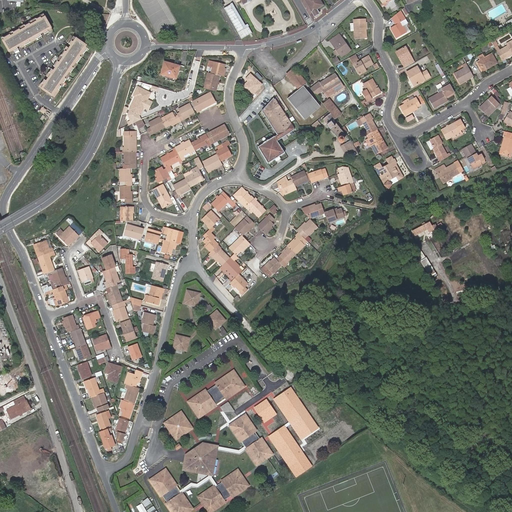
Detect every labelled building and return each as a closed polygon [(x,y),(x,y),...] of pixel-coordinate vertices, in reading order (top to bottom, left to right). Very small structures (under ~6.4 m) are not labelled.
[(304,0),(314,17),(318,14),(319,12),(317,9),(324,5),(320,0),(304,0)] [(253,33),(248,23),(245,24),(234,2),(225,6),(241,38),(253,33)] [(52,27),(43,11),(2,35),(12,51),(52,27)] [(408,23),(400,11),(392,17),(396,23),(390,26),(396,37),(406,31),(403,26),(408,23)] [(366,37),(366,18),(354,18),(355,37),(366,37)] [(331,40),(337,49),(335,50),(337,54),(340,52),(342,56),(351,49),(340,33),(331,40)] [(92,46),(77,35),(41,84),(56,96),(92,46)] [(497,45),(494,47),(496,51),(499,57),(501,60),(511,54),(511,53),(511,52),(511,40),(506,43),(507,46),(499,50),(497,45)] [(405,66),(414,61),(406,46),(398,50),(401,56),(400,57),(405,66)] [(480,66),(482,70),(496,63),(494,60),(497,58),(494,52),(484,57),(482,58),(479,60),(476,62),(478,68),(480,66)] [(359,59),(356,53),(350,57),(360,74),(367,70),(366,67),(374,62),(370,55),(360,60),(359,61),(358,60),(359,59)] [(161,74),(176,78),(179,65),(165,61),(161,74)] [(211,73),(219,75),(224,77),(226,68),(224,68),(225,64),(214,61),(211,73)] [(463,68),(453,74),(458,83),(473,76),(466,63),(462,65),(463,68)] [(412,77),(411,78),(415,84),(430,76),(427,69),(421,72),(417,65),(407,71),(409,75),(411,74),(412,77)] [(294,67),(285,74),(287,76),(296,89),(302,85),(305,82),(294,67)] [(204,88),(215,91),(219,75),(211,73),(207,73),(204,88)] [(263,85),(251,73),(245,79),(248,81),(243,86),(253,95),(263,85)] [(318,82),(311,89),(316,95),(322,91),(327,98),(343,86),(334,73),(319,84),(318,82)] [(380,92),(376,85),(372,78),(364,83),(368,91),(364,94),(366,98),(367,100),(372,97),(380,92)] [(440,89),(441,91),(428,98),(434,108),(448,100),(446,97),(454,93),(449,84),(440,89)] [(296,89),(286,97),(303,119),(320,107),(302,85),(296,89)] [(130,110),(141,115),(152,93),(138,86),(133,95),(136,97),(129,110),(130,110)] [(498,96),(501,94),(495,87),(492,90),(498,96)] [(202,109),(216,101),(211,92),(193,101),(198,112),(202,110),(202,109)] [(487,116),(496,108),(495,107),(499,103),(492,96),(489,99),(480,108),(487,116)] [(416,97),(409,101),(404,103),(399,106),(404,115),(411,111),(411,110),(417,106),(421,104),(416,97)] [(263,112),(277,134),(258,147),(269,164),(286,153),(279,141),(295,130),(274,98),(263,112)] [(329,111),(330,113),(335,119),(341,114),(329,99),(323,104),(329,111)] [(505,114),(509,102),(505,101),(501,113),(504,114),(505,114)] [(178,115),(181,121),(190,116),(189,114),(195,112),(190,103),(179,109),(181,113),(178,115)] [(138,114),(130,110),(128,115),(132,124),(136,122),(141,120),(138,114)] [(503,120),(511,125),(511,112),(509,110),(503,120)] [(161,118),(166,127),(172,124),(172,125),(181,121),(178,115),(175,116),(173,112),(161,118)] [(328,125),(334,119),(335,119),(330,113),(323,119),(328,125)] [(370,134),(377,129),(369,113),(363,117),(362,116),(360,116),(370,134)] [(151,134),(166,127),(161,118),(161,116),(149,122),(152,127),(148,128),(151,134)] [(136,122),(139,129),(145,126),(142,119),(141,120),(136,122)] [(328,125),(327,125),(339,139),(339,140),(339,141),(339,142),(340,143),(341,143),(342,143),(343,143),(344,142),(344,141),(345,140),(344,138),(343,137),(346,134),(334,119),(328,125)] [(460,119),(441,130),(446,139),(453,136),(454,136),(461,132),(461,130),(465,128),(460,119)] [(226,125),(207,134),(212,144),(230,134),(226,125)] [(387,147),(377,129),(370,134),(368,135),(370,139),(373,145),(372,146),(376,153),(387,147)] [(511,132),(508,131),(507,136),(505,136),(502,145),(504,145),(502,153),(511,156),(511,153),(511,132)] [(123,148),(123,152),(125,152),(126,152),(136,152),(138,152),(138,136),(136,136),(136,133),(125,133),(125,136),(125,148),(123,148)] [(199,139),(192,143),(195,150),(196,151),(208,144),(209,146),(212,145),(212,144),(207,134),(206,134),(198,138),(199,139)] [(432,148),(437,157),(445,152),(441,144),(442,143),(438,135),(429,140),(432,145),(430,146),(431,147),(433,146),(433,148),(432,148)] [(179,146),(175,148),(175,149),(180,158),(184,156),(195,150),(192,143),(190,140),(179,146)] [(232,145),(229,140),(222,145),(223,148),(216,152),(217,155),(220,161),(232,155),(228,147),(232,145)] [(345,156),(357,152),(353,140),(341,144),(345,156)] [(478,155),(471,143),(462,148),(471,164),(474,168),(485,162),(486,161),(485,159),(481,153),(478,155)] [(180,158),(175,149),(173,150),(174,152),(161,159),(166,168),(168,172),(173,169),(171,165),(179,161),(181,164),(183,163),(180,158)] [(136,152),(126,152),(126,166),(132,165),(132,169),(138,169),(138,159),(136,159),(136,152)] [(218,166),(222,164),(220,161),(217,155),(204,162),(209,171),(209,172),(218,167),(218,166)] [(396,175),(401,172),(396,163),(397,162),(396,160),(395,159),(394,159),(394,160),(389,162),(390,163),(383,167),(382,166),(377,169),(378,170),(385,183),(389,181),(388,180),(389,179),(396,175)] [(439,172),(444,181),(459,172),(454,163),(445,168),(443,165),(435,170),(437,173),(439,172)] [(344,186),(354,182),(350,170),(349,167),(344,166),(340,167),(342,173),(340,173),(344,186)] [(166,168),(164,170),(163,167),(155,171),(158,178),(157,178),(159,182),(170,176),(168,172),(166,168)] [(186,179),(190,187),(205,179),(198,167),(192,170),(194,173),(185,178),(186,179)] [(132,169),(121,169),(121,183),(127,183),(127,186),(131,186),(134,186),(134,176),(132,176),(132,169)] [(309,174),(312,183),(325,178),(329,176),(326,169),(324,170),(323,169),(324,169),(322,169),(309,174)] [(293,179),(296,186),(309,180),(305,171),(292,177),(293,179)] [(278,182),(277,182),(279,186),(284,195),(286,194),(297,189),(296,186),(293,179),(289,181),(287,176),(283,178),(278,182)] [(173,192),(176,198),(180,196),(179,195),(191,189),(190,187),(186,179),(174,185),(177,191),(173,192)] [(344,186),(338,188),(340,192),(343,191),(344,196),(357,192),(354,182),(344,186)] [(154,189),(153,190),(163,208),(172,203),(163,185),(154,189)] [(126,199),(126,203),(133,203),(133,192),(132,192),(131,186),(127,186),(122,187),(122,199),(126,199)] [(246,208),(246,207),(254,200),(251,197),(250,198),(247,194),(248,193),(247,192),(246,193),(242,189),(234,196),(246,208)] [(233,202),(224,192),(219,197),(218,196),(216,198),(217,199),(212,204),(219,211),(228,202),(230,204),(233,202)] [(259,219),(266,211),(256,201),(257,200),(256,198),(254,200),(246,207),(248,209),(249,208),(259,219)] [(322,205),(322,203),(317,205),(317,204),(309,206),(312,217),(325,212),(325,211),(322,205)] [(270,209),(274,213),(279,208),(274,204),(270,209)] [(124,207),(124,221),(133,221),(133,213),(135,213),(135,207),(124,207)] [(325,212),(328,221),(345,216),(342,207),(338,209),(337,207),(325,211),(325,212)] [(211,229),(220,220),(211,211),(202,219),(208,226),(207,226),(211,229)] [(259,228),(261,230),(266,235),(273,228),(272,227),(274,225),(277,222),(275,219),(270,214),(267,217),(258,227),(259,228)] [(345,218),(335,220),(336,226),(346,223),(345,218)] [(242,236),(243,236),(247,232),(248,233),(256,225),(254,223),(251,220),(249,223),(245,219),(236,229),(242,236)] [(317,226),(310,219),(306,223),(305,222),(297,230),(299,233),(305,238),(308,235),(317,226)] [(73,223),(70,226),(79,235),(82,232),(73,223)] [(425,230),(429,229),(433,227),(431,223),(413,231),(415,235),(425,230)] [(125,235),(142,240),(145,229),(141,228),(141,227),(134,225),(133,226),(128,225),(125,235)] [(72,240),(73,241),(79,235),(70,226),(59,237),(67,245),(72,240)] [(181,231),(164,227),(162,233),(162,234),(168,235),(167,241),(176,244),(178,244),(181,245),(184,236),(185,233),(181,231)] [(146,241),(159,244),(160,239),(162,234),(162,233),(149,229),(146,241)] [(209,231),(204,236),(206,239),(204,241),(206,244),(205,246),(211,252),(215,249),(218,246),(219,245),(214,240),(216,238),(209,231)] [(92,241),(99,235),(96,232),(90,238),(92,241)] [(305,238),(299,233),(296,236),(297,237),(288,245),(289,246),(296,254),(306,246),(304,244),(307,241),(305,238)] [(99,251),(107,244),(99,235),(92,241),(91,242),(99,251)] [(242,252),(250,244),(249,242),(246,240),(246,239),(243,236),(242,236),(241,238),(230,248),(235,253),(237,255),(241,251),(242,252)] [(34,245),(38,257),(48,253),(53,251),(52,247),(49,248),(46,240),(34,245)] [(176,249),(178,244),(176,244),(167,241),(165,240),(162,252),(172,255),(174,249),(176,249)] [(219,260),(223,265),(226,262),(230,258),(221,248),(218,246),(215,249),(211,252),(210,254),(217,262),(219,260)] [(297,255),(296,254),(289,246),(282,252),(283,254),(277,259),(282,265),(284,267),(297,255)] [(132,268),(132,255),(128,255),(128,250),(121,250),(121,258),(126,258),(126,273),(135,273),(135,268),(132,268)] [(48,253),(38,257),(44,274),(52,271),(53,271),(50,263),(51,263),(49,257),(48,253)] [(226,262),(223,265),(220,268),(230,278),(232,280),(232,281),(232,282),(240,274),(239,273),(242,270),(239,267),(240,266),(234,260),(238,256),(237,255),(235,253),(231,257),(230,258),(226,262)] [(115,267),(116,267),(112,254),(102,257),(106,270),(115,267)] [(266,266),(263,269),(263,270),(269,276),(272,273),(273,274),(282,265),(277,259),(275,257),(271,261),(270,260),(265,265),(266,266)] [(427,257),(421,260),(427,271),(433,268),(427,257)] [(169,265),(156,262),(152,278),(163,281),(165,274),(167,275),(169,265)] [(79,270),(83,282),(93,278),(89,266),(79,270)] [(51,282),(53,289),(64,285),(67,284),(65,278),(61,267),(54,270),(53,271),(52,271),(55,280),(51,282)] [(120,281),(115,267),(106,270),(103,271),(108,285),(120,281)] [(249,283),(240,274),(232,282),(236,286),(241,291),(240,292),(243,294),(248,289),(246,286),(249,283)] [(232,280),(230,278),(223,284),(225,287),(232,280)] [(123,301),(117,284),(110,287),(107,288),(108,292),(112,304),(123,301)] [(53,289),(52,290),(53,292),(55,298),(58,305),(67,301),(64,294),(66,293),(64,290),(66,289),(64,285),(53,289)] [(166,289),(152,285),(150,295),(147,294),(145,301),(159,305),(161,298),(162,299),(164,293),(165,293),(166,289)] [(185,305),(197,308),(200,296),(200,295),(189,293),(188,292),(185,305)] [(131,302),(141,304),(142,300),(129,296),(131,302)] [(128,317),(123,301),(112,304),(114,309),(112,310),(116,321),(128,317)] [(95,319),(101,317),(98,311),(89,314),(89,315),(82,318),(85,326),(86,329),(95,326),(94,322),(96,322),(95,319)] [(156,331),(154,330),(156,326),(154,325),(157,315),(146,311),(142,322),(145,323),(142,331),(155,335),(156,331)] [(207,320),(216,330),(225,321),(217,311),(207,320)] [(64,327),(66,333),(80,328),(78,324),(76,325),(72,315),(61,319),(62,322),(64,327)] [(121,323),(122,326),(121,326),(126,341),(135,337),(130,320),(121,323)] [(76,347),(86,344),(81,329),(71,333),(76,347)] [(103,349),(111,346),(107,335),(93,339),(96,350),(103,348),(103,349)] [(177,336),(174,348),(185,350),(188,338),(177,336)] [(127,346),(131,360),(140,356),(136,343),(127,346)] [(76,347),(75,347),(80,360),(91,356),(86,344),(76,347)] [(87,361),(78,364),(79,368),(80,371),(83,378),(92,375),(87,361)] [(109,375),(108,379),(117,382),(119,377),(120,372),(121,367),(108,363),(105,372),(109,374),(108,374),(109,375)] [(138,382),(141,371),(135,369),(133,373),(138,375),(136,382),(138,382)] [(134,386),(136,382),(138,375),(133,373),(127,371),(124,383),(126,383),(134,386)] [(187,404),(199,421),(217,408),(215,406),(226,399),(227,401),(245,389),(233,372),(216,384),(217,386),(206,393),(205,391),(187,404)] [(88,388),(91,397),(94,396),(100,394),(94,377),(85,380),(88,388)] [(137,392),(139,388),(134,386),(126,383),(124,388),(126,389),(123,400),(134,404),(137,392)] [(319,428),(291,387),(273,399),(301,440),(319,428)] [(98,408),(99,411),(109,408),(104,392),(102,393),(100,394),(94,396),(98,408)] [(129,418),(134,404),(123,400),(121,399),(119,407),(121,408),(120,411),(123,412),(121,416),(129,418)] [(266,399),(254,408),(264,423),(276,414),(266,399)] [(221,407),(225,412),(232,406),(229,401),(221,407)] [(111,425),(106,412),(97,416),(101,429),(111,425)] [(181,414),(169,423),(170,425),(171,426),(173,426),(173,428),(170,428),(168,430),(176,442),(189,434),(186,430),(184,430),(184,428),(185,428),(187,428),(188,427),(189,426),(181,414)] [(335,415),(329,419),(334,427),(340,423),(335,415)] [(124,434),(128,421),(119,417),(115,431),(117,432),(116,435),(117,439),(122,441),(124,434)] [(245,447),(245,448),(247,450),(245,452),(255,468),(271,458),(271,457),(261,441),(259,443),(253,435),(255,433),(245,418),(245,417),(229,428),(239,443),(241,442),(245,447)] [(313,466),(284,425),(268,437),(296,478),(313,466)] [(107,428),(99,431),(101,436),(104,444),(105,446),(106,448),(107,447),(111,446),(115,445),(111,434),(109,435),(107,428)] [(208,476),(211,477),(216,451),(216,448),(214,448),(204,446),(203,449),(199,448),(193,452),(198,453),(197,457),(189,455),(186,457),(184,471),(184,472),(208,476)] [(216,451),(240,456),(245,452),(247,450),(245,448),(243,449),(239,452),(216,448),(216,451)] [(218,453),(217,459),(231,461),(232,455),(218,453)] [(192,511),(182,495),(180,497),(178,494),(174,489),(177,488),(166,472),(149,483),(160,499),(162,497),(168,505),(165,507),(169,511),(192,511)] [(214,490),(213,489),(198,500),(206,511),(214,511),(225,505),(224,503),(231,497),(233,499),(248,488),(237,472),(221,483),(222,484),(217,488),(214,490)] [(209,483),(213,489),(214,490),(217,488),(216,487),(211,479),(211,477),(208,476),(208,479),(197,486),(191,485),(180,493),(178,494),(180,497),(182,495),(192,488),(198,490),(209,483)]
